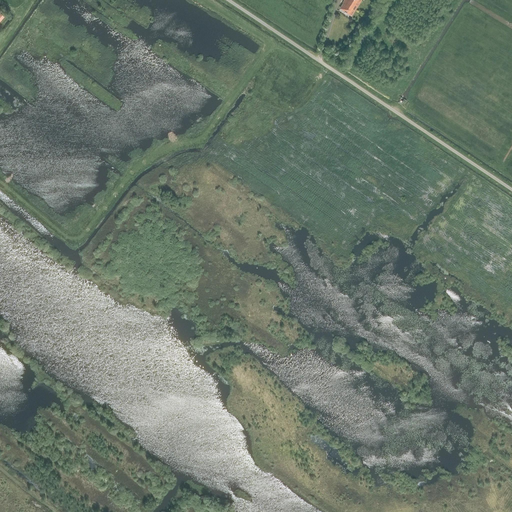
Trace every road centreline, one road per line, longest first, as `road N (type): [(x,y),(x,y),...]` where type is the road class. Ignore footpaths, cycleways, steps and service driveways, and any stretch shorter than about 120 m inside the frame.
road 1 (track): [(0,182),(80,238),(144,164),(201,142),(270,43),(320,76),(327,66)]
road 2 (unclassified): [(511,189),(227,0)]
